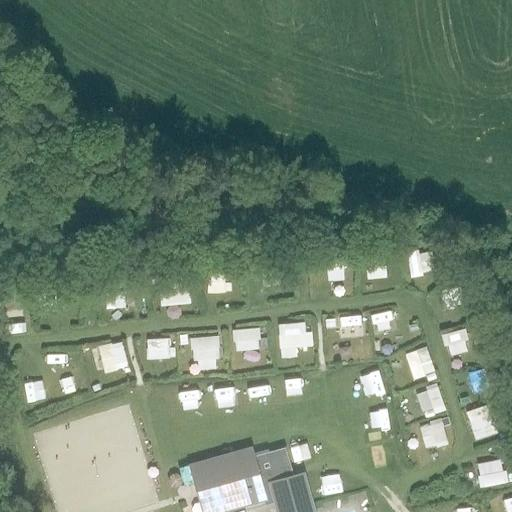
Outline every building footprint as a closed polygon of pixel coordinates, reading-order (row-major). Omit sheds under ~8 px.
[(412,247),(417,283),(445,279),(440,244),(412,247)] [(390,253),(369,256),(373,279),(394,276),(390,253)] [(166,304),(196,303),(195,277),(165,279),(166,304)] [(471,308),(469,290),(447,293),(450,311),(471,308)] [(376,313),(380,333),(402,328),(398,308),(376,313)] [(345,315),(345,336),(369,336),(368,314),(345,315)] [(303,356),(303,346),(316,345),(315,321),(284,322),(285,356),(303,356)] [(266,347),(264,325),(238,328),(240,350),(266,347)] [(470,327),(449,331),(453,354),(474,350),(470,327)] [(197,360),(226,358),(225,334),(196,335),(197,360)] [(178,357),(177,336),(152,337),(153,358),(178,357)] [(128,343),(104,349),(110,369),(133,363),(128,343)] [(412,350),(417,377),(440,372),(435,345),(412,350)] [(492,366),(473,371),(478,391),(497,386),(492,366)] [(423,388),(427,414),(450,410),(446,385),(423,388)] [(471,410),(478,430),(500,422),(493,402),(471,410)] [(425,422),(429,447),(453,443),(449,418),(425,422)] [(253,447),(189,465),(202,511),(227,511),(264,502),(265,505),(273,503),(275,511),(315,511),(304,472),(293,475),(285,448),(255,457),(253,447)] [(484,460),(484,485),(510,484),(509,459),(484,460)]
